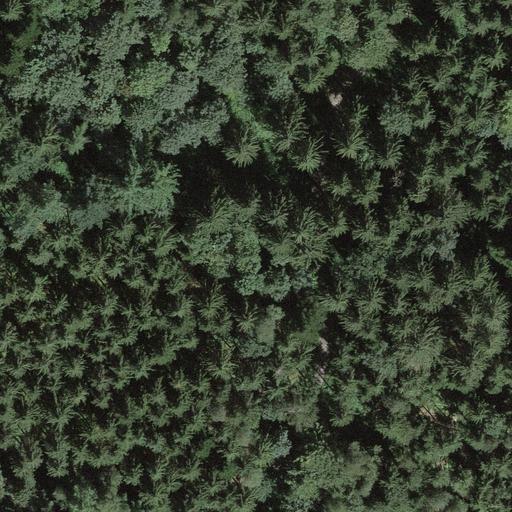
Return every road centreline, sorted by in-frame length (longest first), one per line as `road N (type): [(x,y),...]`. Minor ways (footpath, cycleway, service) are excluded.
road 1 (track): [(415,0),(372,56),(325,84),(316,180),(324,347),(256,511)]
road 2 (track): [(325,84),(270,92),(234,87),(152,42),(108,0)]
